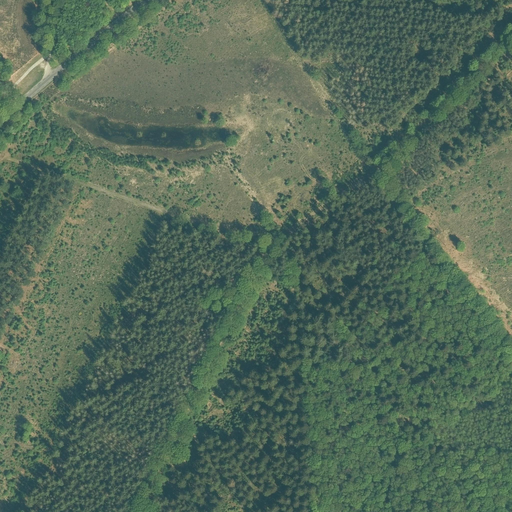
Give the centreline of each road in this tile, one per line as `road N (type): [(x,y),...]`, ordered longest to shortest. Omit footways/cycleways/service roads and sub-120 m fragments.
road 1 (track): [(370,172),(289,229),(315,511)]
road 2 (track): [(511,358),(370,172)]
road 3 (track): [(370,172),(258,0)]
road 4 (track): [(511,39),(370,172)]
road 5 (track): [(175,0),(72,82)]
road 6 (primary): [(45,81),(145,0)]
